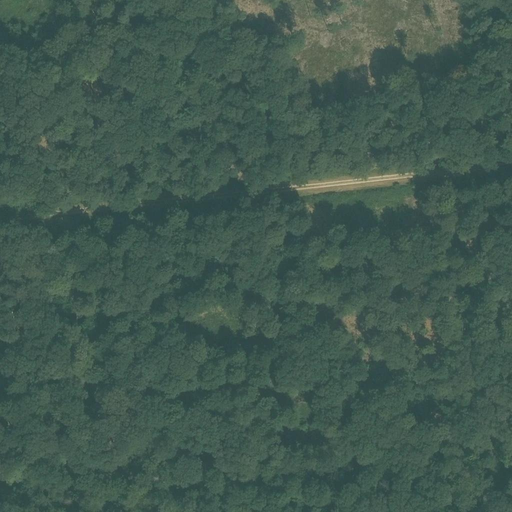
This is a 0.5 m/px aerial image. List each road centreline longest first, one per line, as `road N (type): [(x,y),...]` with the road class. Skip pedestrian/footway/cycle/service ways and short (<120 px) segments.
road 1 (track): [(511,165),(0,218)]
road 2 (track): [(95,511),(68,211)]
